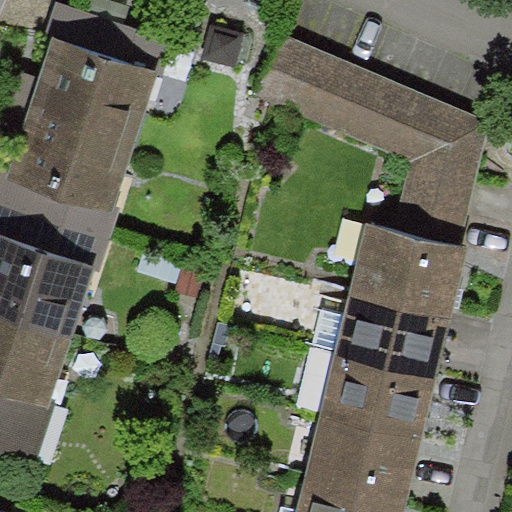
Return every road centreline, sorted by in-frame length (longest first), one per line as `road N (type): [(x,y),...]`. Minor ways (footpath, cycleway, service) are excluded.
road 1 (residential): [(511,362),(473,511)]
road 2 (residential): [(511,49),(386,0)]
